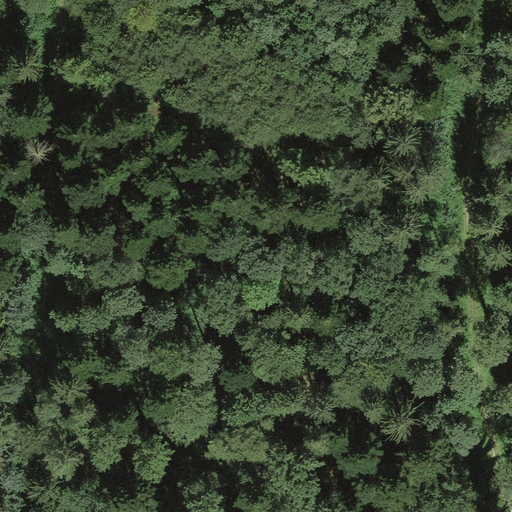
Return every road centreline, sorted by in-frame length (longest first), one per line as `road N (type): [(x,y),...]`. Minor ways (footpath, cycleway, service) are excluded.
road 1 (track): [(511,508),(466,310),(463,174),(488,60),(511,0)]
road 2 (track): [(22,511),(62,0)]
